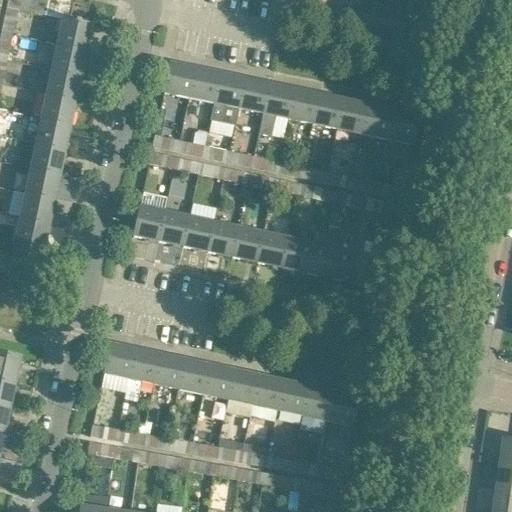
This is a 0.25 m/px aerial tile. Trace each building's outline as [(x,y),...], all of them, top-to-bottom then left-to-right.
[(21,0),(7,0),(6,9),(17,12),(19,12),(21,0)] [(34,0),(21,0),(19,12),(32,15),(34,0)] [(34,0),(32,15),(44,17),(48,0),(34,0)] [(48,0),(44,17),(56,20),(60,0),(48,0)] [(61,21),(69,22),(73,0),(60,0),(56,20),(61,21)] [(78,0),(73,0),(69,22),(84,26),(89,2),(78,0)] [(410,0),(410,4),(433,9),(435,0),(410,0)] [(13,34),(17,12),(6,9),(1,32),(13,34)] [(69,22),(61,21),(56,44),(86,50),(91,27),(84,26),(69,22)] [(0,57),(7,59),(13,34),(1,32),(0,35),(0,57)] [(81,75),(86,50),(56,44),(51,69),(81,75)] [(186,99),(193,69),(170,64),(163,94),(186,99)] [(81,75),(51,69),(45,94),(76,100),(81,75)] [(211,105),(218,74),(193,69),(186,99),(211,105)] [(236,110),(243,79),(218,74),(211,105),(208,122),(233,127),(236,110)] [(262,115),(268,85),(243,79),(236,110),(262,115)] [(287,121),(293,90),(268,85),(262,115),(257,136),(270,139),(274,118),(287,121)] [(312,126),(318,95),(293,90),(287,121),(312,126)] [(70,125),(76,100),(45,94),(40,119),(70,125)] [(337,131),(343,101),(318,95),(312,126),(337,131)] [(362,136),(368,106),(343,101),(337,131),(362,136)] [(387,142),(393,111),(368,106),(362,136),(387,142)] [(387,142),(410,147),(411,147),(417,116),(393,111),(387,142)] [(70,125),(40,119),(35,144),(65,151),(70,125)] [(177,142),(154,137),(151,148),(175,153),(177,142)] [(175,153),(200,158),(202,147),(177,142),(175,153)] [(60,176),(65,151),(35,144),(29,169),(60,176)] [(202,147),(200,158),(225,164),(227,153),(202,147)] [(225,164),(250,169),(252,158),(227,153),(225,164)] [(150,154),(148,165),(171,170),(174,159),(150,154)] [(252,158),(250,169),(275,174),(277,163),(252,158)] [(171,170),(196,175),(199,164),(174,159),(171,170)] [(275,174),(300,180),(302,169),(277,163),(275,174)] [(221,181),(224,170),(199,164),(196,175),(221,181)] [(60,176),(29,169),(24,194),(54,201),(60,176)] [(302,169),(300,180),(325,185),(328,174),(302,169)] [(221,181),(246,186),(249,175),(224,170),(221,181)] [(325,185),(350,190),(353,179),(328,174),(325,185)] [(271,191),(274,180),(249,175),(246,186),(271,191)] [(353,179),(350,190),(375,196),(378,185),(353,179)] [(271,191),(297,197),(299,186),(274,180),(271,191)] [(401,190),(378,185),(375,196),(399,201),(402,190),(401,190)] [(322,202),(324,191),(299,186),(297,197),(322,202)] [(322,202),(347,207),(349,196),(324,191),(322,202)] [(49,226),(54,201),(24,194),(18,219),(49,226)] [(372,213),(374,202),(349,196),(347,207),(372,213)] [(398,207),(374,202),(372,213),(395,218),(398,207)] [(132,238),(155,243),(162,213),(139,208),(132,238)] [(187,218),(162,213),(155,243),(181,249),(187,218)] [(181,249),(206,254),(212,224),(187,218),(181,249)] [(49,226),(18,219),(13,244),(43,251),(49,226)] [(237,229),(212,224),(206,254),(231,259),(237,229)] [(231,259),(256,265),(262,234),(237,229),(231,259)] [(287,240),(262,234),(256,265),(281,270),(287,240)] [(281,270),(306,275),(312,245),(287,240),(281,270)] [(8,268),(38,275),(43,251),(13,244),(10,257),(0,254),(0,272),(7,274),(8,268)] [(337,251),(312,245),(306,275),(331,281),(337,251)] [(331,281),(356,286),(362,256),(337,251),(331,281)] [(387,261),(362,256),(356,286),(380,291),(387,261)] [(133,350),(109,345),(103,375),(127,380),(133,350)] [(128,381),(123,403),(137,406),(142,384),(152,386),(158,355),(133,350),(127,380),(128,381)] [(20,359),(0,354),(0,380),(15,384),(20,359)] [(183,361),(158,355),(152,386),(177,391),(183,361)] [(202,397),(208,366),(183,361),(177,391),(202,397)] [(234,371),(208,366),(202,397),(227,402),(234,371)] [(252,407),(259,377),(234,371),(227,402),(252,407)] [(284,382),(259,377),(252,407),(277,413),(284,382)] [(0,406),(10,409),(15,384),(0,380),(0,406)] [(302,418),(309,388),(284,382),(277,413),(302,418)] [(334,393),(309,388),(302,418),(327,423),(334,393)] [(327,423),(350,428),(351,428),(357,398),(334,393),(327,423)] [(10,409),(0,406),(0,432),(4,434),(10,409)] [(117,431),(92,427),(89,438),(115,442),(117,431)] [(143,436),(117,431),(115,442),(141,447),(143,436)] [(141,447),(166,451),(168,440),(143,436),(141,447)] [(193,445),(168,440),(166,451),(191,456),(193,445)] [(511,440),(504,440),(500,465),(511,466),(511,440)] [(88,444),(87,455),(112,459),(114,448),(88,444)] [(191,456),(216,460),(218,449),(193,445),(191,456)] [(137,464),(139,453),(114,448),(112,459),(137,464)] [(244,454),(218,449),(216,460),(242,465),(244,454)] [(165,458),(139,453),(137,464),(163,468),(165,458)] [(242,465),(267,470),(269,458),(244,454),(242,465)] [(188,473),(190,462),(165,458),(163,468),(188,473)] [(294,463),(269,458),(267,470),(292,474),(294,463)] [(215,467),(190,462),(188,473),(213,477),(215,467)] [(292,474),(317,479),(319,467),(294,463),(292,474)] [(511,466),(500,465),(497,490),(511,492),(511,466)] [(238,482),(240,471),(215,467),(213,477),(238,482)] [(341,471),(319,467),(317,479),(339,482),(341,471)] [(266,476),(240,471),(238,482),(264,487),(266,476)] [(289,491),(291,480),(266,476),(264,487),(289,491)] [(316,485),(291,480),(289,491),(314,496),(316,485)] [(314,496),(336,499),(338,488),(316,485),(314,496)] [(493,511),(511,511),(511,492),(497,490),(493,511)]
